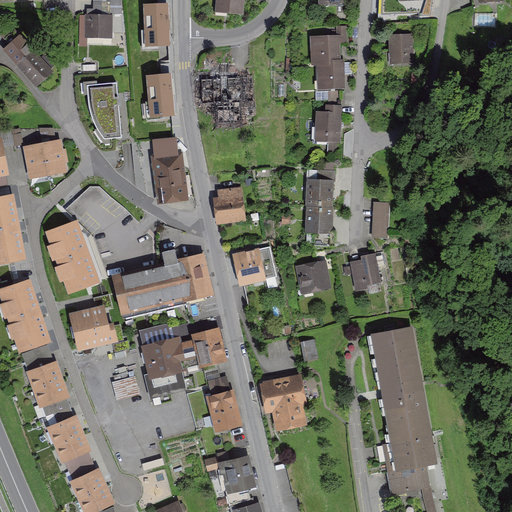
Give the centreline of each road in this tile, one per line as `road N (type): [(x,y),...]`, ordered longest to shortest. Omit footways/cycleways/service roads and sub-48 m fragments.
road 1 (residential): [(93,158),(38,209),(30,239),(82,400),(123,492)]
road 2 (residential): [(209,224),(277,511)]
road 3 (residential): [(360,142),(386,145),(429,107),(446,0)]
road 4 (residential): [(183,37),(209,224)]
road 5 (residential): [(65,0),(66,96),(93,158)]
road 6 (residential): [(368,511),(345,360)]
road 7 (residential): [(364,0),(360,142)]
road 8 (residential): [(93,158),(157,211),(209,224)]
